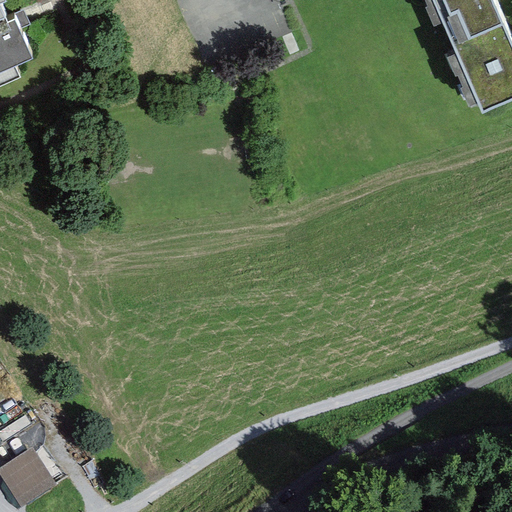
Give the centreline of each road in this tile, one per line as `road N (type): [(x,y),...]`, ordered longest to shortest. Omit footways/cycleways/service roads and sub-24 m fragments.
road 1 (track): [(120,511),(231,443),(511,343)]
road 2 (residential): [(271,511),(366,434),(511,365)]
road 3 (residential): [(511,441),(421,458),(279,511)]
